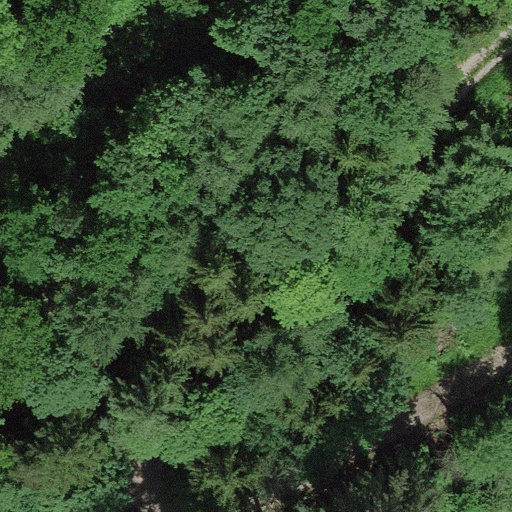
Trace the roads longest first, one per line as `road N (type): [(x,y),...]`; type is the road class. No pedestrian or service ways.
road 1 (track): [(511,36),(435,112),(328,289),(295,327),(145,452),(148,499),(167,511)]
road 2 (track): [(210,511),(269,493),(511,353)]
road 3 (track): [(109,0),(0,159)]
